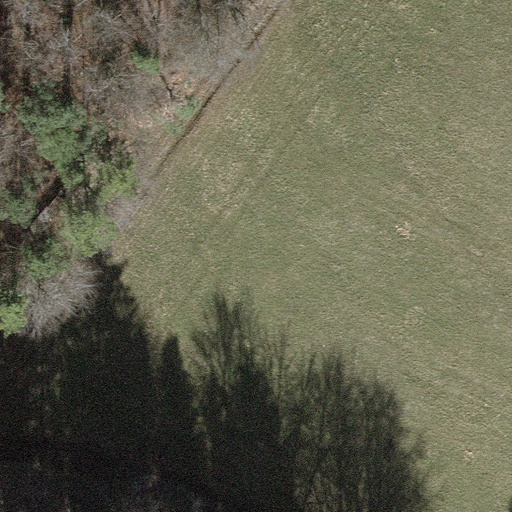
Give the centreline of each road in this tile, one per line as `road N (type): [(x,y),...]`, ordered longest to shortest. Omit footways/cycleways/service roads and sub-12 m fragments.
road 1 (track): [(0,350),(257,0)]
road 2 (track): [(0,417),(202,511)]
